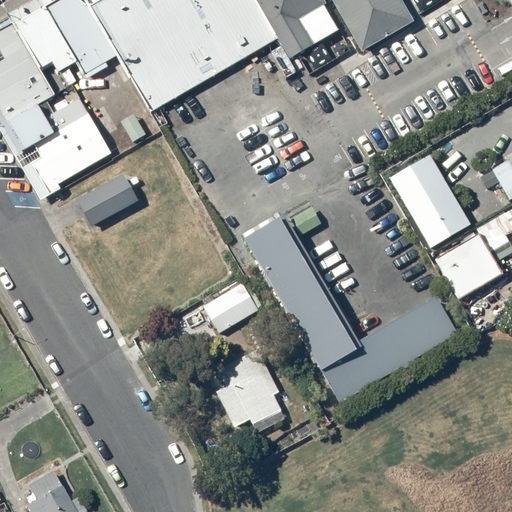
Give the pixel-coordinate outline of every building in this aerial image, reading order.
[(112,68),(74,0),(61,0),(0,34),(0,114),(45,199),(63,190),(57,185),(114,155),(77,86),(112,68)] [(249,0),(74,0),(112,68),(137,112),(271,37),(249,0)] [(258,0),(292,58),(340,31),(321,0),(332,0),(363,53),(418,22),(405,0),(258,0)] [(474,224),(431,153),(391,178),(431,249),(474,224)] [(511,200),(511,158),(482,176),(490,189),(500,184),(510,202),(511,200)] [(174,184),(167,172),(140,187),(147,199),(174,184)] [(126,175),(80,200),(95,227),(141,202),(126,175)] [(511,230),(503,215),(477,228),(491,252),(509,242),(504,234),(511,230)] [(268,223),(227,246),(319,406),(454,329),(431,289),(337,342),(268,223)] [(499,276),(477,236),(435,260),(457,299),(499,276)] [(262,308),(246,281),(164,329),(180,356),(262,308)] [(281,395),(259,353),(219,371),(229,389),(219,393),(236,430),(253,422),(258,435),(287,420),(276,398),(281,395)] [(77,511),(55,471),(28,485),(37,501),(28,506),(31,511),(77,511)]
